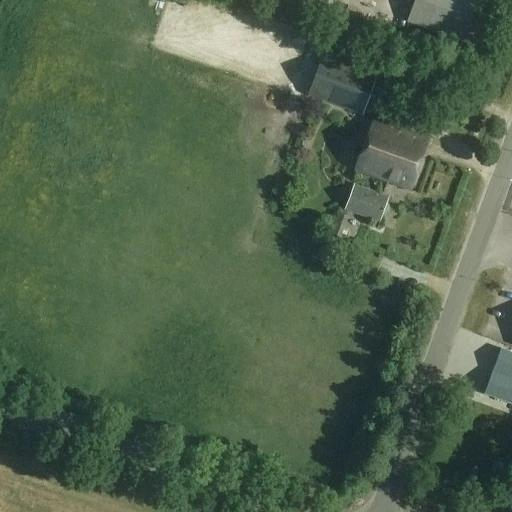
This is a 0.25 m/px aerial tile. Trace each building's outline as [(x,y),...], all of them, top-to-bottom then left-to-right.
[(414,0),(407,20),(467,42),(482,0),(414,0)] [(376,77),(322,58),(308,96),(363,115),(376,77)] [(429,139),(373,119),(355,170),(410,190),(429,139)] [(389,197),(354,185),(345,211),(380,223),(389,197)] [(511,352),(501,349),(485,394),(511,403),(511,352)]
